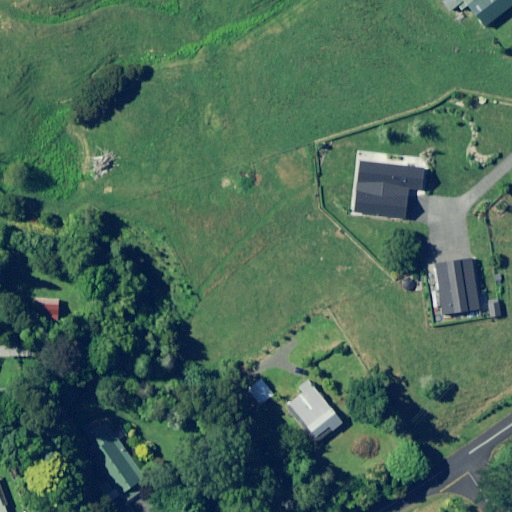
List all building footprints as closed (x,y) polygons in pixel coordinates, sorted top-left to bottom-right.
[(511,0),(440,0),(450,11),(457,5),(463,12),(469,7),(484,27),(511,5),(511,0)] [(479,310),(471,260),(434,265),(441,315),(479,310)] [(499,301),(488,303),(490,319),(502,317),(499,301)] [(273,395),(262,380),(248,390),(259,405),(273,395)] [(284,408),(311,442),(330,427),(333,430),(342,422),(308,380),(298,388),(303,393),(284,408)] [(144,479),(105,422),(87,435),(94,445),(87,449),(108,480),(99,487),(109,502),(121,494),(126,501),(136,494),(132,487),(144,479)] [(139,511),(130,499),(112,511),(139,511)]
